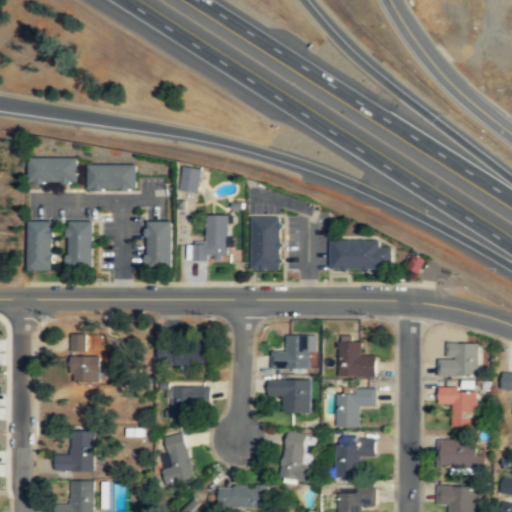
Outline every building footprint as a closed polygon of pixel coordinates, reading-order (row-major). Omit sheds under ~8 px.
[(29,159),(29,185),(77,185),(77,159),(29,159)] [(89,166),(88,190),(136,191),(136,167),(89,166)] [(201,169),(182,166),(178,190),(197,193),(201,169)] [(207,216),(207,243),(192,243),(192,261),(229,260),(229,216),(207,216)] [(252,270),(282,270),(282,218),(252,218),(252,270)] [(29,269),(54,269),(54,221),(29,221),(29,269)] [(172,222),(147,222),(147,269),(172,269),(172,222)] [(94,223),(68,223),(68,268),(94,268),(94,223)] [(331,269),(393,269),(393,247),(382,247),(382,241),(331,241),(331,269)] [(417,274),(424,260),(413,254),(406,268),(417,274)] [(71,350),(87,350),(87,333),(71,333),(71,350)] [(316,354),(316,335),(287,335),(287,352),(271,352),(271,369),(310,369),(310,354),(316,354)] [(362,341),(339,341),(338,377),(375,378),(375,356),(361,356),(362,341)] [(477,343),(446,342),(446,358),(437,358),(438,375),(478,373),(477,343)] [(159,365),(207,365),(207,346),(159,346),(159,365)] [(100,381),(100,356),(71,356),(71,381),(100,381)] [(511,389),(511,372),(501,372),(500,389),(511,389)] [(311,415),(311,381),(269,380),(269,398),(283,398),(283,414),(311,415)] [(474,424),(475,390),(456,391),(456,386),(438,386),(437,403),(452,403),(451,425),(474,424)] [(210,388),(169,389),(170,420),(193,420),(193,402),(211,401),(210,388)] [(360,428),(360,407),(376,407),(376,389),(344,389),(344,395),(336,395),(336,417),(322,417),(322,428),(360,428)] [(94,471),(94,431),(71,431),(71,455),(56,455),(56,471),(94,471)] [(281,479),(311,482),(317,436),(287,432),(281,479)] [(167,484),(196,478),(186,433),(164,438),(168,452),(160,454),(167,484)] [(360,479),(360,456),(376,456),(376,436),(340,436),(340,445),(332,445),(331,479),(360,479)] [(437,464),(484,464),(484,454),(475,454),(475,444),(466,445),(466,438),(437,439),(437,464)] [(511,494),(511,477),(501,477),(500,494),(511,494)] [(95,511),(95,481),(71,481),(71,505),(55,505),(55,511),(95,511)] [(473,511),(475,485),(435,485),(436,503),(448,504),(448,511),(473,511)] [(220,488),(220,509),(266,509),(266,488),(220,488)] [(362,511),(362,506),(375,506),(375,490),(338,490),(338,511),(362,511)] [(511,511),(511,502),(500,501),(498,511),(511,511)]
